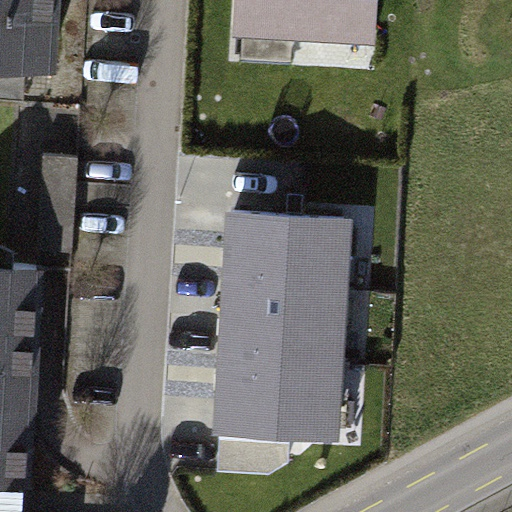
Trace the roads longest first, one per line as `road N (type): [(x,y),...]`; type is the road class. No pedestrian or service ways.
road 1 (residential): [(172,511),(139,461),(166,0)]
road 2 (residential): [(511,453),(404,511)]
